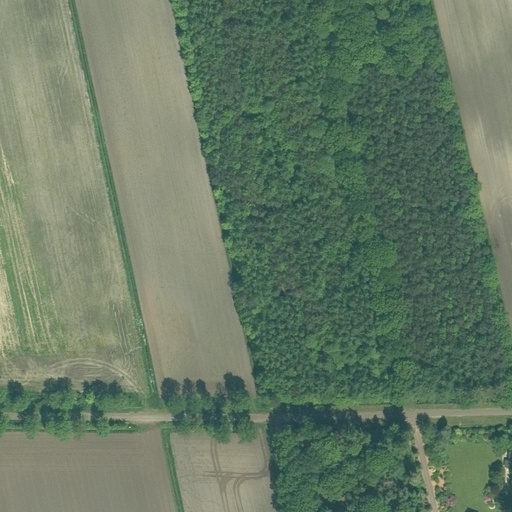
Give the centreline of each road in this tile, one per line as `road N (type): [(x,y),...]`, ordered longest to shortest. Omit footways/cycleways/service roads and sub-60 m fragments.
road 1 (unclassified): [(0,417),(511,411)]
road 2 (track): [(412,413),(320,0)]
